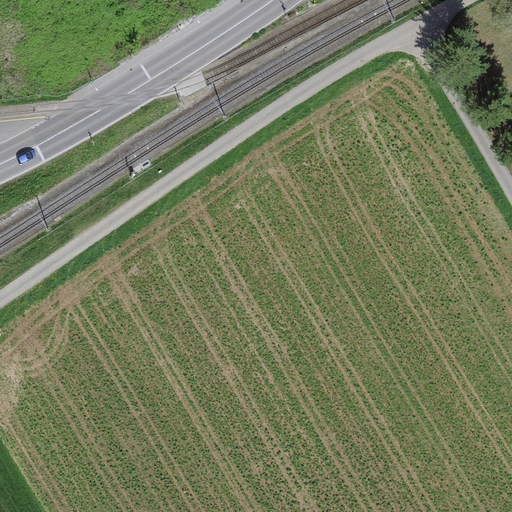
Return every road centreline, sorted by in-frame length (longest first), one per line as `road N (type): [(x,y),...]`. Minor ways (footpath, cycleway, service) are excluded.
road 1 (track): [(0,299),(275,110),(412,29),(511,196)]
road 2 (primary): [(0,163),(119,99),(272,0)]
